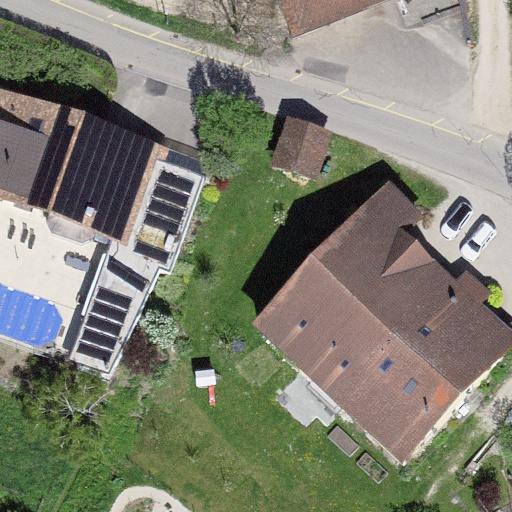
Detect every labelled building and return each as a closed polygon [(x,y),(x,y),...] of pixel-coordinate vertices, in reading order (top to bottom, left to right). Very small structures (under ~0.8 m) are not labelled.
[(389,0),(277,0),(292,39),(389,0)] [(96,229),(123,239),(127,240),(157,163),(158,160),(10,108),(0,135),(0,195),(51,214),(47,225),(52,235),(81,245),(92,240),(96,229)] [(324,143),(289,131),(277,167),(312,179),(324,143)] [(204,179),(157,163),(127,240),(123,239),(77,371),(109,382),(159,273),(170,277),(204,179)] [(404,466),(511,349),(511,344),(397,241),(418,221),(389,191),(259,329),(404,466)]
